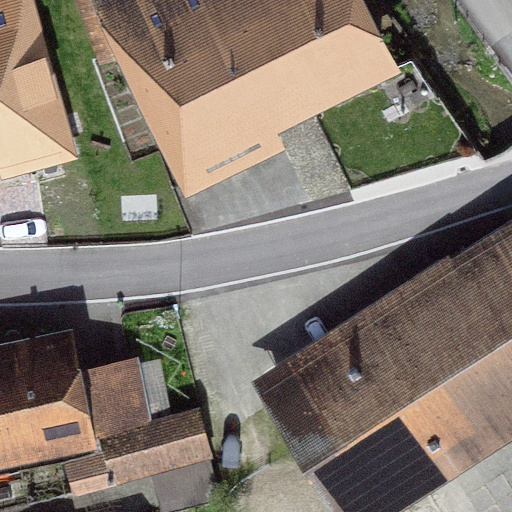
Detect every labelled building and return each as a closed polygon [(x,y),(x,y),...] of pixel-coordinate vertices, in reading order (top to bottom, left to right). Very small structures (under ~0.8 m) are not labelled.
[(118,50),(185,190),(283,144),(274,125),(402,65),(369,0),(75,0),(70,1),(98,60),(118,50)] [(0,23),(0,144),(64,127),(33,15),(0,23)] [(511,395),(511,247),(277,398),(345,503),(511,395)] [(90,337),(0,353),(0,451),(144,430),(131,365),(97,372),(90,337)] [(68,457),(83,502),(217,456),(201,411),(144,430),(68,457)]
